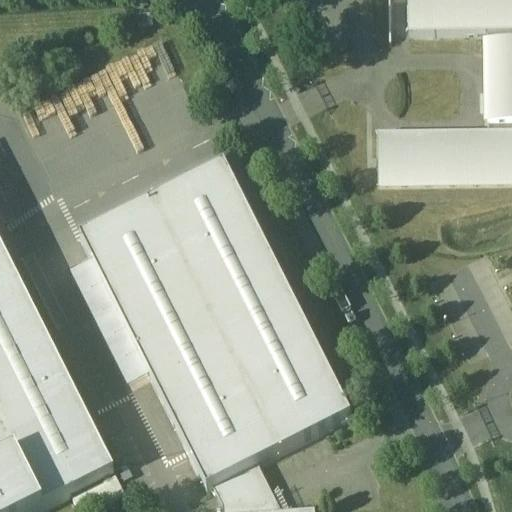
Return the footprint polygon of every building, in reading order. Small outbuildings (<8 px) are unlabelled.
[(511,0),(407,0),(408,41),(487,40),(511,39),(511,0)] [(152,20),(137,21),(137,31),(153,30),(152,20)] [(511,39),(487,40),(488,140),(511,139),(511,39)] [(511,139),(488,140),(378,141),(378,189),(511,187),(511,139)] [(351,424),(224,172),(80,245),(207,497),(213,494),(258,472),(351,424)] [(0,251),(0,511),(48,511),(114,479),(0,251)] [(278,511),(258,472),(213,494),(222,511),(278,511)]
